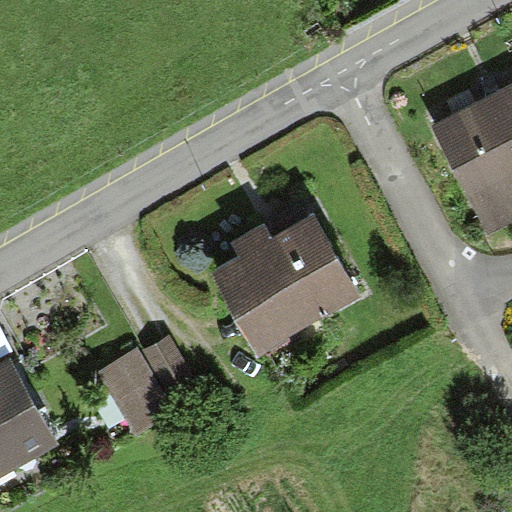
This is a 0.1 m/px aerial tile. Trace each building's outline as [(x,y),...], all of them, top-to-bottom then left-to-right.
[(511,78),(432,119),(486,224),(511,210),(511,78)] [(258,338),(361,281),(315,197),(272,220),(265,207),(229,227),(237,240),(212,254),(258,338)] [(170,331),(142,346),(170,398),(199,383),(170,331)] [(135,426),(174,404),(170,398),(142,346),(139,341),(100,362),(135,426)] [(0,462),(59,429),(11,346),(0,352),(0,462)]
